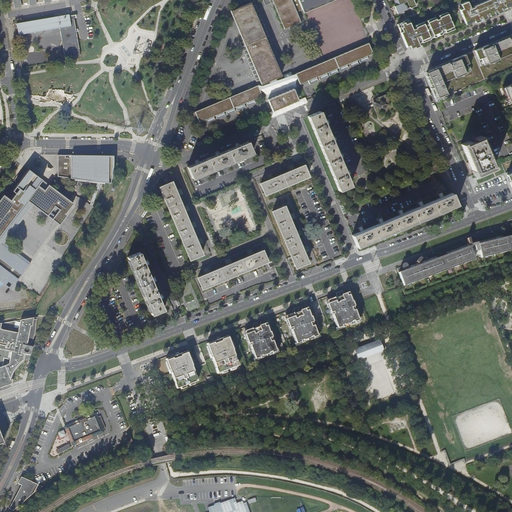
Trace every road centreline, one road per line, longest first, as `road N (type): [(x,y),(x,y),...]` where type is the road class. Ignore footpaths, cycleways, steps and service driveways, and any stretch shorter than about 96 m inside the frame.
road 1 (residential): [(356,261),(93,360),(42,366)]
road 2 (primary): [(42,366),(155,159)]
road 3 (primary): [(147,155),(42,366)]
road 4 (residential): [(476,217),(411,66)]
road 5 (residential): [(155,159),(169,164),(262,127),(282,144),(304,137)]
road 6 (residential): [(411,66),(301,110),(304,137)]
road 7 (residential): [(304,137),(356,261)]
road 8 (residential): [(476,217),(356,261)]
road 9 (unclassified): [(147,155),(107,143),(21,143)]
